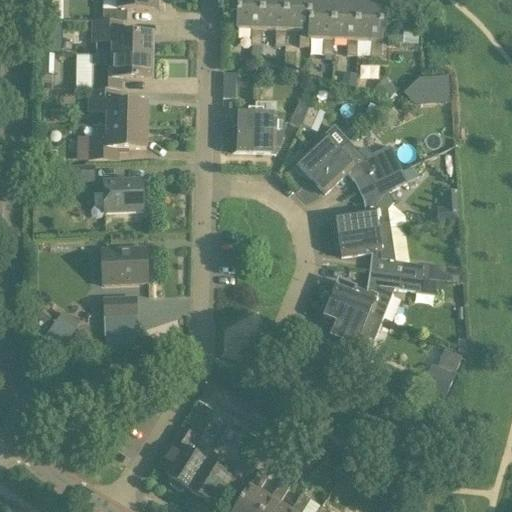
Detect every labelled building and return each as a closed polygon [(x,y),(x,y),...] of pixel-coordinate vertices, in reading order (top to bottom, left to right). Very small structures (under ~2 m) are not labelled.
[(116,0),(116,11),(102,11),(102,24),(124,24),(126,24),(126,13),(157,14),(157,0),(116,0)] [(261,48),(261,33),(261,0),(236,0),(236,32),(251,32),(250,48),(261,48)] [(285,49),(285,33),(285,0),(261,0),(261,33),(275,33),(274,49),(285,49)] [(309,50),(309,41),(309,0),(285,0),(285,33),(299,34),(298,50),(309,50)] [(332,58),(333,42),(333,7),(319,6),(319,0),(309,0),(309,41),(322,42),(322,58),(332,58)] [(356,59),(357,43),(358,8),(343,7),(343,0),(332,0),(333,7),(333,42),(347,43),(346,59),(356,59)] [(380,60),(381,44),(382,9),(367,8),(367,0),(357,0),(358,8),(357,43),(370,43),(370,60),(380,60)] [(111,59),(152,60),(152,37),(123,37),(124,24),(102,24),(91,24),(90,47),(95,47),(95,59),(111,59)] [(388,32),(387,65),(415,66),(417,33),(388,32)] [(111,59),(111,71),(90,71),(89,93),(120,94),(122,94),(122,82),(151,83),(152,60),(111,59)] [(235,77),(223,76),(222,102),(234,102),(235,77)] [(449,79),(434,80),(436,104),(450,104),(449,79)] [(107,117),(107,129),(146,129),(146,106),(120,106),(120,94),(89,93),(87,93),(87,116),(107,117)] [(254,104),(254,111),(253,157),(275,158),(277,105),(254,104)] [(300,128),(307,111),(297,107),(289,127),(298,130),(300,128)] [(308,111),(307,111),(300,128),(310,132),(318,112),(309,109),(308,111)] [(248,111),(247,117),(233,117),(232,136),(232,156),(253,157),(254,111),(248,111)] [(107,129),(106,140),(77,140),(76,164),(119,165),(119,156),(128,156),(129,151),(145,152),(146,129),(107,129)] [(333,131),(324,139),(295,166),(309,181),(346,146),(333,131)] [(346,146),(309,181),(324,197),(338,183),(346,176),(352,183),(353,184),(358,195),(373,188),(401,175),(389,150),(372,158),(366,151),(362,151),(358,155),(348,144),(346,146)] [(60,187),(95,185),(94,168),(59,170),(60,187)] [(409,171),(401,175),(405,185),(419,180),(409,171)] [(354,216),(335,219),(338,240),(390,232),(387,213),(392,207),(392,206),(387,196),(406,187),(405,185),(401,175),(373,188),(358,195),(363,204),(364,207),(364,214),(354,216)] [(142,183),(103,184),(104,216),(144,215),(142,183)] [(368,276),(428,283),(430,269),(394,264),(390,232),(338,240),(341,261),(371,256),(368,276)] [(145,251),(101,253),(102,289),(146,287),(145,251)] [(366,295),(337,284),(330,303),(382,324),(393,293),(436,298),(435,283),(428,283),(368,276),(366,295)] [(104,322),(136,321),(135,299),(103,301),(104,322)] [(330,303),(329,305),(327,304),(324,305),(321,312),(322,315),(325,316),(322,324),(331,328),(330,330),(331,333),(335,335),(331,345),(363,357),(369,342),(374,344),(382,324),(330,303)] [(66,345),(79,326),(63,314),(49,333),(66,345)] [(45,368),(45,382),(68,383),(69,369),(45,368)] [(444,401),(454,378),(431,368),(421,392),(444,401)] [(234,417),(242,404),(212,386),(199,407),(212,414),(217,406),(234,417)] [(242,404),(234,417),(256,430),(251,438),(264,446),(276,425),(242,404)] [(156,470),(168,477),(167,480),(170,481),(168,484),(169,488),(180,495),(183,494),(185,491),(187,492),(211,454),(192,442),(195,438),(182,430),(156,470)] [(209,506),(217,492),(229,500),(247,471),(234,463),(232,467),(211,454),(187,492),(209,506)] [(325,463),(311,486),(328,496),(341,473),(325,463)] [(260,471),(249,488),(234,511),(263,511),(269,501),(258,494),(269,477),(260,471)] [(280,484),(269,501),(263,511),(286,511),(278,507),(289,489),(280,484)] [(301,496),(290,511),(303,511),(309,502),(301,496)]
